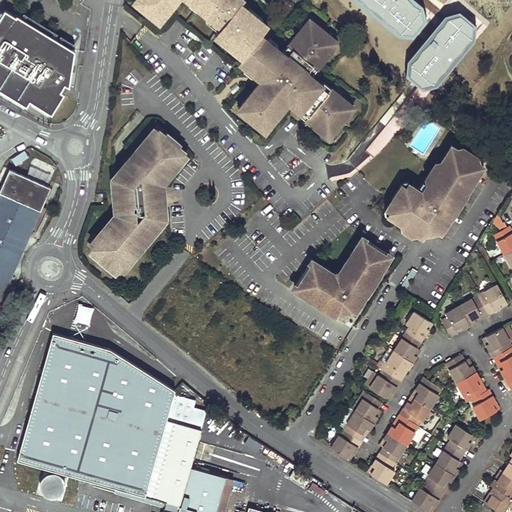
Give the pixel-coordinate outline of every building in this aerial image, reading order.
[(141,0),(138,5),(156,19),(160,13),(164,17),(177,0),(188,0),(194,4),(195,2),(199,5),(197,7),(221,26),(215,34),(222,40),(226,42),(227,41),(231,44),(234,46),(233,48),(236,51),(242,56),(261,34),(267,25),(261,20),(258,17),(256,19),(253,16),(249,14),(251,12),(247,9),(240,4),(243,0),(141,0)] [(264,0),(254,0),(249,6),(263,17),(272,6),(264,0)] [(256,13),(249,7),(247,9),(251,12),(249,14),(253,16),(256,13)] [(0,88),(28,105),(32,100),(53,113),(66,92),(62,90),(73,72),(77,49),(73,47),(75,45),(61,37),(60,39),(57,37),(58,35),(24,15),(23,17),(18,14),(18,16),(6,9),(0,19),(0,88)] [(160,13),(156,19),(159,22),(164,17),(160,13)] [(310,18),(306,23),(310,27),(314,22),(310,18)] [(268,40),(261,34),(242,56),(243,56),(238,61),(245,67),(247,65),(255,71),(253,74),(261,80),(264,83),(259,89),(255,86),(241,104),(246,108),(242,112),(261,127),(264,123),(269,126),(283,109),(280,106),(285,99),(289,102),(300,112),(301,110),(308,115),(305,119),(324,135),(328,130),(333,134),(351,111),(346,108),(350,103),(330,87),(327,90),(321,85),(322,84),(312,75),(307,71),(312,65),(317,69),(335,47),(330,43),(334,38),(314,22),(310,27),(306,23),(288,45),(292,49),(287,55),(282,51),(276,46),(274,48),(266,42),(268,40)] [(334,38),(330,43),(335,47),(339,42),(334,38)] [(276,46),(268,40),(266,42),(274,48),(276,46)] [(234,46),(231,44),(228,47),(234,53),(236,51),(233,48),(234,46)] [(288,45),(282,51),(287,55),(292,49),(288,45)] [(247,65),(245,67),(253,74),(255,71),(247,65)] [(312,75),(317,69),(312,65),(307,71),(312,75)] [(264,83),(261,80),(255,86),(259,89),(264,83)] [(330,87),(324,82),(322,84),(321,85),(327,90),(330,87)] [(285,99),(280,106),(283,109),(289,102),(285,99)] [(346,108),(351,111),(355,107),(350,103),(346,108)] [(241,104),(237,108),(242,112),(246,108),(241,104)] [(300,112),(298,114),(305,119),(308,115),(301,110),(300,112)] [(264,123),(261,127),(265,131),(269,126),(264,123)] [(119,214),(91,247),(119,270),(134,253),(163,218),(162,205),(155,206),(154,192),(161,192),(160,182),(185,152),(158,128),(116,179),(119,214)] [(328,130),(324,135),(329,139),(333,134),(328,130)] [(437,229),(440,231),(451,215),(448,214),(463,190),(466,192),(483,165),(475,160),(460,150),(451,145),(434,172),(422,191),(412,185),(410,189),(402,184),(386,207),(394,212),(392,216),(405,225),(413,230),(421,236),(423,233),(425,229),(434,227),(437,229)] [(477,156),(462,147),(460,150),(475,160),(477,156)] [(23,162),(20,169),(48,179),(53,166),(26,156),(23,162)] [(0,306),(48,188),(6,171),(0,186),(0,306)] [(448,214),(451,215),(466,192),(463,190),(448,214)] [(392,216),(394,212),(386,207),(385,209),(385,212),(392,216)] [(405,225),(403,228),(411,234),(413,230),(405,225)] [(495,233),(511,264),(511,228),(510,225),(508,226),(495,233)] [(312,260),(294,287),(337,314),(338,313),(341,309),(348,307),(352,310),(354,311),(390,255),(362,237),(340,272),(333,273),(312,260)] [(461,325),(463,329),(475,322),(473,318),(487,311),(489,314),(502,307),(500,303),(507,300),(497,283),(483,291),(485,295),(480,298),(478,294),(459,305),(446,313),(448,317),(441,320),(450,336),(457,332),(455,328),(461,325)] [(475,322),(489,314),(487,311),(473,318),(475,322)] [(370,388),(385,397),(389,390),(394,392),(401,381),(397,378),(405,366),(409,369),(416,357),(412,354),(417,347),(428,329),(425,328),(429,321),(414,312),(406,324),(410,327),(407,332),(395,351),(382,370),(385,372),(381,377),(378,375),(370,388)] [(502,368),(506,376),(509,374),(511,379),(511,347),(511,348),(507,341),(510,339),(503,326),(487,335),(491,341),(488,343),(495,356),(498,355),(505,366),(502,368)] [(118,486),(147,494),(175,394),(174,394),(175,389),(110,348),(55,332),(19,458),(118,486)] [(412,354),(416,357),(421,350),(417,347),(412,354)] [(444,364),(467,402),(472,399),(476,404),(472,406),(480,419),(495,410),(492,404),(496,402),(488,388),(486,390),(482,392),(475,380),(479,378),(471,365),(468,367),(460,354),(444,364)] [(495,356),(502,368),(505,366),(498,355),(495,356)] [(397,378),(401,381),(409,369),(405,366),(397,378)] [(371,475),(386,484),(395,471),(392,469),(395,463),(407,445),(419,427),(415,424),(418,418),(422,421),(431,407),(438,395),(435,393),(439,387),(424,377),(416,389),(420,392),(412,404),(408,402),(400,415),(404,417),(396,429),(392,427),(384,439),(388,442),(384,449),(373,466),(376,468),(371,475)] [(475,380),(482,392),(486,390),(479,378),(475,380)] [(408,402),(412,404),(420,392),(416,389),(408,402)] [(385,397),(389,400),(394,392),(389,390),(385,397)] [(331,449),(346,459),(350,452),(354,454),(362,442),(358,439),(366,427),(370,430),(378,417),(374,414),(378,408),(382,402),(367,393),(355,411),(344,429),(348,431),(344,437),(340,434),(331,449)] [(165,505),(163,511),(164,511),(215,511),(226,476),(190,466),(201,429),(198,428),(200,422),(203,422),(206,410),(194,407),(196,400),(175,394),(147,494),(166,500),(165,505)] [(392,427),(396,429),(404,417),(400,415),(392,427)] [(412,500),(427,510),(431,504),(436,507),(444,494),(439,491),(447,480),(451,483),(459,470),(455,467),(458,460),(470,442),(467,440),(472,433),(456,423),(447,437),(450,439),(447,445),(435,463),(424,482),(427,484),(423,490),(420,488),(412,500)] [(358,439),(362,442),(370,430),(366,427),(358,439)] [(256,455),(262,445),(248,437),(242,447),(256,455)] [(346,459),(350,461),(354,454),(350,452),(346,459)] [(486,502),(501,511),(503,511),(508,505),(511,507),(511,455),(511,456),(511,461),(505,473),(502,471),(493,486),(495,488),(486,502)] [(455,467),(459,470),(463,463),(458,460),(455,467)] [(44,475),(38,495),(60,501),(66,481),(44,475)] [(224,511),(234,478),(226,476),(215,511),(224,511)] [(439,491),(444,494),(451,483),(447,480),(439,491)] [(147,494),(118,486),(117,492),(165,505),(166,500),(147,494)]
